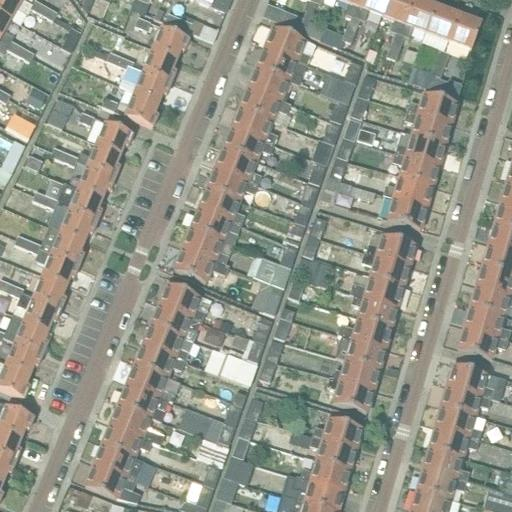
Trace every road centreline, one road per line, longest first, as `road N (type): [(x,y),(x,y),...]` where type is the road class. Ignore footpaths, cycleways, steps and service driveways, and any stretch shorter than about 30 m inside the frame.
road 1 (residential): [(36,511),(247,0)]
road 2 (residential): [(377,511),(511,53)]
